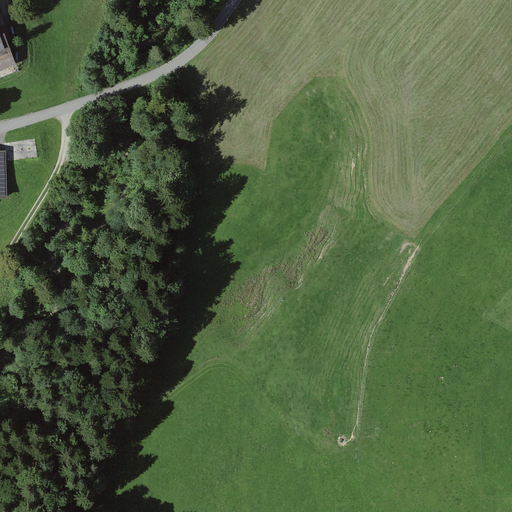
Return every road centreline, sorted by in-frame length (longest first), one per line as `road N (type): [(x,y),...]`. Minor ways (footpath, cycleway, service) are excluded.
road 1 (tertiary): [(0,127),(163,72),(234,0)]
road 2 (track): [(67,107),(49,183),(0,263)]
